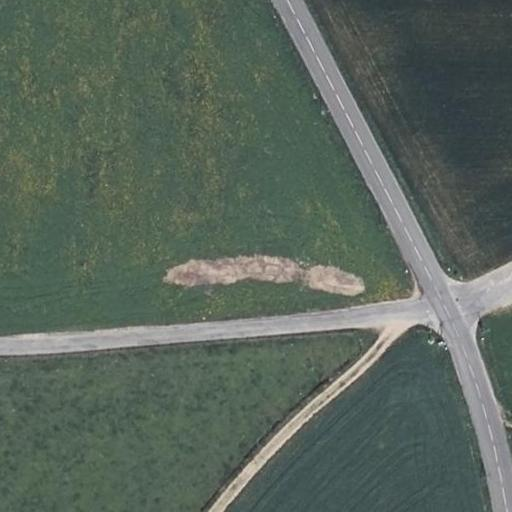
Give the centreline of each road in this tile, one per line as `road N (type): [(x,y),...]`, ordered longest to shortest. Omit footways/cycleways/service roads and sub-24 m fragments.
road 1 (unclassified): [(448,305),(260,329),(0,346)]
road 2 (secondary): [(448,305),(292,0)]
road 3 (track): [(400,316),(215,511)]
road 4 (secondary): [(506,511),(469,346),(448,305)]
